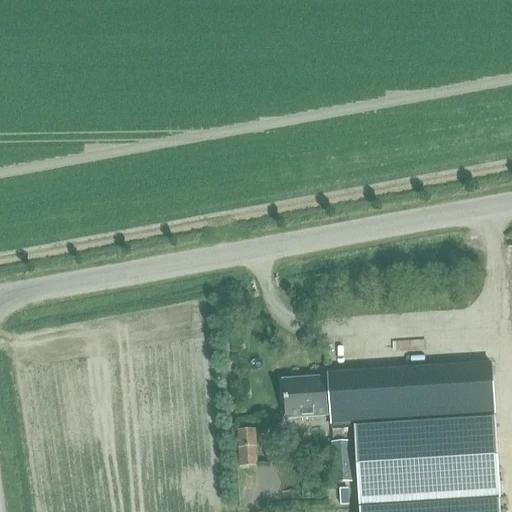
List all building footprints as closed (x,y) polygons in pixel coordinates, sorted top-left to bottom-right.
[(332,425),(354,424),(494,414),(491,364),(329,375),(329,378),(332,416),(332,425)] [(332,416),(329,378),(283,381),(285,419),(332,416)] [(359,507),(499,498),(494,414),(354,424),(359,507)] [(258,466),(255,430),(237,431),(239,467),(258,466)] [(351,484),(349,442),(331,443),(333,485),(351,484)] [(359,511),(500,511),(500,500),(359,509),(359,511)]
